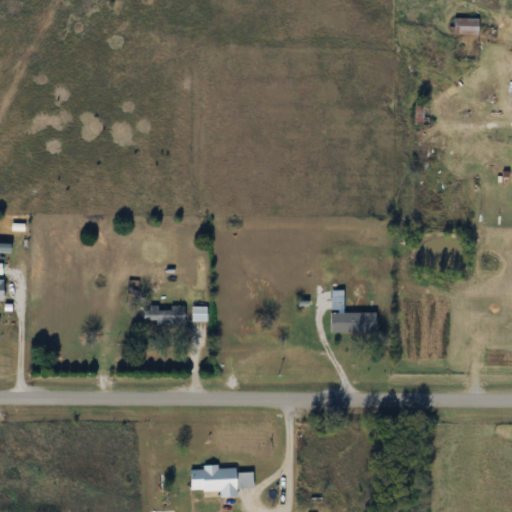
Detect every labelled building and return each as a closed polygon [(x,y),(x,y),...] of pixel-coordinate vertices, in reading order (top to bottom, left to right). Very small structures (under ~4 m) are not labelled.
[(479,35),(479,18),(455,18),(455,35),(479,35)] [(414,124),(424,124),(424,102),(414,102),(414,124)] [(0,302),(10,302),(10,285),(0,285),(0,302)] [(144,305),(143,323),(184,325),(185,306),(170,305),(170,310),(158,310),(158,306),(144,305)] [(206,307),(192,307),(192,321),(206,321),(206,307)] [(376,333),(376,313),(331,313),(331,333),(376,333)] [(292,328),(244,328),(244,340),(292,339),(292,328)] [(190,468),(191,491),(220,490),(220,498),(237,497),(236,488),(253,488),(253,472),(236,473),(235,468),(190,468)] [(11,511),(12,495),(0,494),(0,511),(11,511)]
